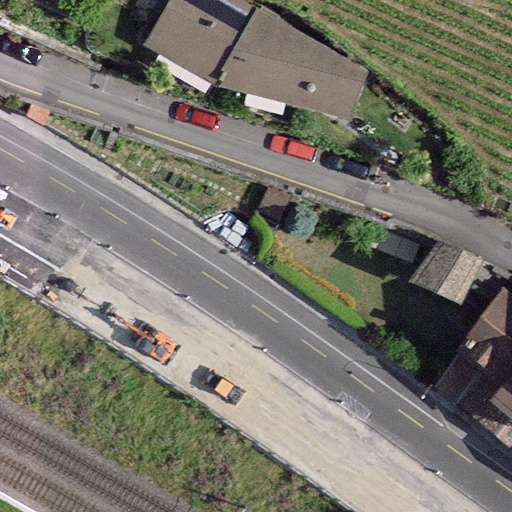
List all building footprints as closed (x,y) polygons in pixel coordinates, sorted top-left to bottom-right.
[(228,0),(179,0),(155,40),(216,73),(346,108),(359,75),(228,0)] [(477,260),(443,242),(418,279),(457,299),(477,260)] [(511,295),(505,290),(456,353),(460,356),(500,385),(511,369),(511,295)] [(436,387),(511,448),(511,394),(500,385),(460,356),(436,387)] [(511,369),(500,385),(511,394),(511,369)]
